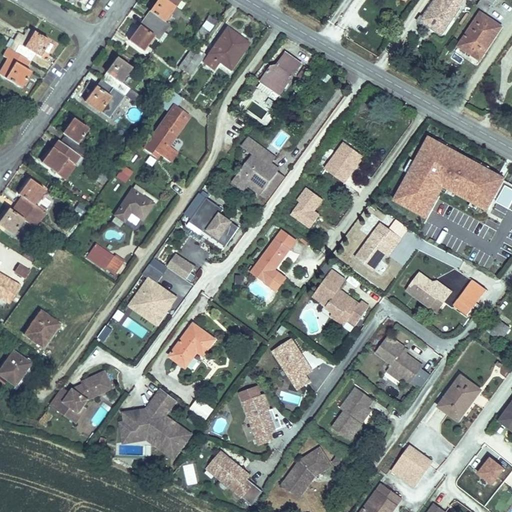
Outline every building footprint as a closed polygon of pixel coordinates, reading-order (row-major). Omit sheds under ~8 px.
[(157,0),(149,11),(152,13),(147,20),(164,32),(169,24),(165,21),(179,0),(157,0)] [(459,9),(445,0),(435,0),(421,21),(431,28),(433,24),(443,31),(459,9)] [(480,0),(477,6),(487,12),(495,0),(480,0)] [(501,27),(481,13),(459,46),(480,60),(501,27)] [(202,42),(217,21),(210,16),(195,37),(202,42)] [(142,28),(147,20),(144,18),(139,25),(142,28)] [(164,32),(147,20),(142,28),(139,25),(129,40),(139,48),(142,43),(147,46),(154,37),(158,40),(164,32)] [(441,35),(443,31),(433,24),(431,28),(441,35)] [(239,36),(227,28),(224,33),(236,41),(239,36)] [(18,34),(9,49),(30,61),(34,53),(35,54),(38,49),(43,52),(49,41),(34,32),(32,33),(28,30),(24,37),(18,34)] [(167,34),(164,32),(158,40),(161,42),(167,34)] [(249,43),(239,36),(236,41),(224,33),(204,62),(214,69),(219,62),(230,70),(249,43)] [(30,61),(9,49),(8,48),(3,56),(7,59),(0,70),(0,74),(21,88),(28,77),(23,74),(26,69),(25,69),(30,61)] [(205,55),(198,50),(195,54),(184,70),(191,75),(205,55)] [(195,54),(190,51),(179,67),(184,70),(195,54)] [(302,64),(286,53),(277,65),(281,68),(279,71),(272,66),(261,82),(262,82),(280,95),(302,64)] [(117,57),(106,72),(109,74),(104,81),(125,96),(130,89),(121,82),(128,72),(124,69),(127,65),(117,57)] [(132,67),(128,63),(127,65),(124,69),(128,72),(132,67)] [(106,72),(101,79),(104,81),(109,74),(106,72)] [(125,96),(101,79),(85,101),(109,118),(125,96)] [(182,87),(175,82),(171,89),(178,93),(182,87)] [(279,95),(262,82),(258,88),(275,100),(279,95)] [(143,98),(130,89),(125,96),(138,106),(143,98)] [(183,98),(171,89),(159,106),(167,111),(174,103),(177,105),(183,98)] [(265,104),(270,108),(274,102),(269,98),(265,104)] [(189,116),(174,106),(154,135),(168,145),(189,116)] [(66,136),(61,143),(83,158),(88,151),(78,143),(85,134),(81,130),(84,126),(73,118),(63,133),(66,136)] [(129,145),(134,138),(127,134),(122,140),(129,145)] [(168,145),(154,135),(144,149),(151,154),(154,151),(161,155),(170,162),(177,152),(168,145)] [(268,152),(248,138),(242,146),(253,154),(233,181),(245,189),(248,185),(251,181),(263,191),(277,172),(261,161),(268,152)] [(56,150),(61,143),(58,140),(53,148),(56,150)] [(83,158),(61,143),(56,150),(53,148),(42,163),(65,179),(76,165),(78,166),(83,159),(83,158)] [(362,156),(345,143),(326,169),(344,183),(349,176),(346,174),(353,165),(355,166),(362,156)] [(407,159),(415,165),(422,154),(414,149),(407,159)] [(161,155),(154,151),(151,154),(158,159),(161,155)] [(275,158),(268,152),(261,161),(277,172),(279,170),(270,164),(275,158)] [(445,160),(435,152),(414,181),(430,193),(433,190),(437,184),(452,194),(449,198),(467,211),(484,188),(466,175),(460,183),(459,185),(438,169),(439,167),(445,160)] [(355,166),(353,165),(346,174),(349,176),(356,167),(355,166)] [(116,177),(124,182),(132,172),(124,166),(116,177)] [(460,183),(439,167),(438,169),(459,185),(460,183)] [(108,176),(101,171),(95,179),(102,184),(108,176)] [(284,177),(277,172),(263,191),(270,196),(284,177)] [(22,197),(17,204),(40,220),(45,212),(34,204),(41,194),(37,191),(40,187),(29,179),(19,194),(22,197)] [(261,195),(263,191),(251,181),(248,185),(261,195)] [(437,184),(433,190),(447,201),(449,198),(452,194),(437,184)] [(144,191),(135,185),(115,215),(124,222),(126,218),(130,212),(142,220),(153,204),(141,196),(144,191)] [(192,219),(213,234),(211,237),(226,247),(239,228),(220,214),(223,210),(207,198),(201,194),(199,193),(189,207),(196,212),(192,219)] [(311,228),(319,216),(301,203),(292,215),(311,228)] [(40,220),(17,204),(12,211),(9,209),(0,220),(0,224),(9,231),(12,226),(16,230),(23,220),(34,227),(40,220)] [(185,214),(192,219),(196,212),(189,207),(185,214)] [(135,224),(139,218),(130,212),(126,218),(135,224)] [(213,234),(192,219),(190,222),(211,237),(213,234)] [(408,229),(396,220),(389,230),(401,239),(408,229)] [(381,224),(376,230),(384,236),(389,230),(381,224)] [(297,241),(282,230),(276,239),(290,249),(297,241)] [(401,239),(389,230),(384,236),(376,230),(356,257),(374,270),(386,255),(394,244),(396,246),(401,239)] [(290,249),(276,239),(251,273),(269,286),(276,277),(272,275),(290,249)] [(396,246),(394,244),(386,255),(390,254),(396,246)] [(95,245),(87,258),(105,270),(106,269),(114,274),(122,263),(95,245)] [(507,254),(493,245),(477,267),(486,273),(491,266),(496,269),(507,254)] [(195,268),(176,254),(167,267),(186,280),(195,268)] [(149,279),(134,300),(141,305),(137,311),(157,325),(176,298),(161,287),(160,290),(157,287),(158,285),(157,284),(164,274),(150,264),(142,274),(149,279)] [(29,272),(19,265),(14,271),(25,278),(29,272)] [(286,278),(275,270),(272,275),(276,277),(269,286),(277,291),(286,278)] [(346,280),(332,270),(313,296),(327,307),(326,308),(333,313),(337,316),(343,315),(344,313),(350,317),(347,320),(355,326),(369,307),(362,301),(360,303),(344,292),(341,296),(337,293),(340,289),(346,280)] [(0,299),(10,304),(20,283),(0,273),(0,299)] [(452,292),(444,287),(442,290),(420,273),(407,291),(430,307),(437,297),(444,302),(452,292)] [(243,285),(244,276),(236,275),(236,285),(243,285)] [(486,289),(474,280),(464,293),(477,302),(486,289)] [(442,290),(444,287),(437,281),(433,283),(442,290)] [(477,302),(464,293),(459,300),(459,299),(454,306),(467,316),(477,302)] [(437,297),(430,307),(436,313),(444,302),(437,297)] [(141,305),(134,300),(130,306),(137,311),(141,305)] [(53,320),(41,311),(24,334),(43,347),(57,327),(51,323),(53,320)] [(344,325),(347,320),(350,317),(344,313),(343,315),(337,316),(333,313),(331,316),(344,325)] [(485,329),(491,334),(500,321),(494,317),(485,329)] [(510,329),(500,321),(491,334),(501,341),(510,329)] [(215,340),(194,324),(170,356),(187,369),(199,352),(204,356),(215,340)] [(112,332),(106,327),(102,332),(108,337),(112,332)] [(420,390),(431,375),(422,369),(423,367),(406,354),(402,352),(405,348),(380,330),(368,347),(392,364),(389,368),(420,390)] [(292,339),(273,352),(298,390),(310,382),(306,375),(312,371),(292,339)] [(25,359),(13,350),(0,368),(0,376),(15,387),(29,366),(23,362),(25,359)] [(403,378),(389,368),(387,372),(400,381),(403,378)] [(105,371),(82,382),(83,384),(81,385),(81,387),(75,390),(73,388),(70,392),(63,387),(50,405),(69,418),(75,410),(80,414),(89,400),(113,389),(105,371)] [(478,389),(461,377),(439,406),(458,420),(473,401),(471,399),(478,389)] [(257,387),(240,394),(259,445),(273,440),(270,433),(277,430),(283,428),(279,417),(276,418),(273,409),(270,410),(264,395),(261,396),(257,387)] [(373,400),(357,388),(341,409),(345,412),(333,428),(350,440),(362,424),(358,421),(368,407),(373,400)] [(176,400),(162,389),(148,410),(145,413),(139,414),(139,411),(125,413),(126,423),(121,424),(123,434),(138,432),(147,438),(149,435),(169,449),(172,445),(179,450),(190,435),(165,416),(176,400)] [(480,391),(478,389),(471,399),(473,401),(480,391)] [(206,420),(214,410),(198,398),(191,408),(206,420)] [(75,410),(69,418),(77,424),(89,406),(86,404),(80,414),(75,410)] [(511,404),(500,421),(511,429),(511,404)] [(372,410),(368,407),(358,421),(362,424),(372,410)] [(138,432),(123,434),(124,442),(147,438),(138,432)] [(149,435),(147,438),(174,458),(179,450),(172,445),(169,449),(149,435)] [(433,462),(410,446),(392,471),(414,487),(433,462)] [(287,479),(304,492),(312,480),(310,479),(313,475),(315,477),(331,466),(320,448),(301,460),(287,479)] [(252,505),(263,491),(247,479),(250,475),(221,452),(208,469),(252,505)] [(355,466),(339,455),(333,463),(350,474),(355,466)] [(304,492),(287,479),(283,485),(299,498),(304,492)] [(392,511),(402,498),(382,484),(361,511),(392,511)] [(445,511),(434,503),(427,511),(445,511)]
